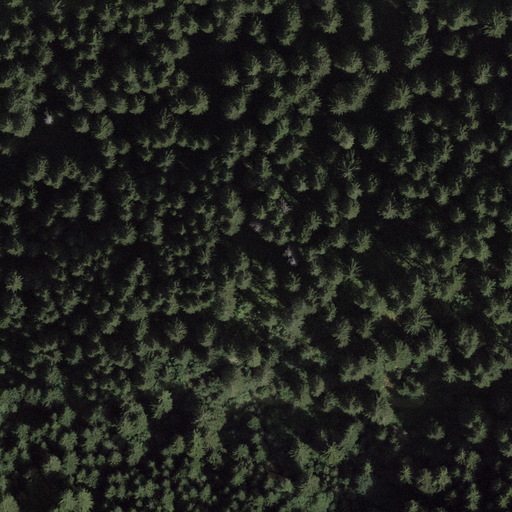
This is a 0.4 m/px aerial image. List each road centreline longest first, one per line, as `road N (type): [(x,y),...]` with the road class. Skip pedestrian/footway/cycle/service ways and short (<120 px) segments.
road 1 (track): [(49,511),(47,476),(83,447),(121,460),(167,454),(195,432),(251,409),(346,417),(420,402),(448,356),(450,332),(511,281)]
road 2 (track): [(0,412),(160,412),(511,247)]
road 3 (track): [(511,179),(363,173),(314,142),(238,127),(222,142),(195,149),(148,128),(95,133),(56,126),(0,151)]
